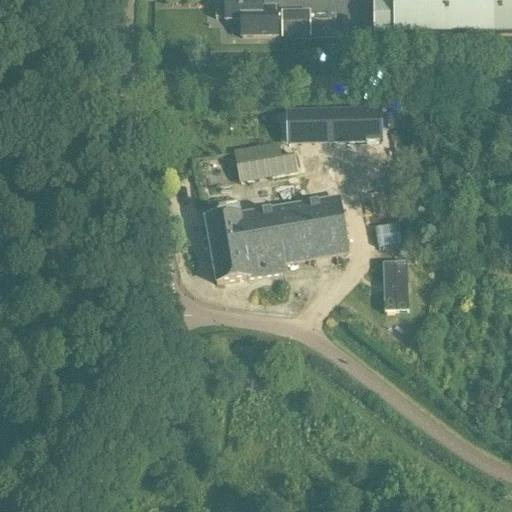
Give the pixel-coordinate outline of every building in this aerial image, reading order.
[(261,0),(215,0),(216,21),(226,21),(226,25),(242,25),(242,41),(279,40),(278,11),(262,11),(261,0)] [(511,0),(395,0),(395,3),(375,3),(375,39),(511,37),(511,0)] [(310,16),(282,16),(283,41),(311,40),(310,16)] [(381,114),(331,115),(332,144),(332,147),(382,145),(381,114)] [(331,115),(288,116),(288,145),(332,144),(331,115)] [(280,147),(235,155),(241,186),(298,176),(294,157),(282,159),(280,147)] [(348,256),(339,201),(240,218),(206,224),(217,288),(286,277),(284,267),(348,256)] [(385,315),(409,314),(408,266),(384,266),(385,315)]
